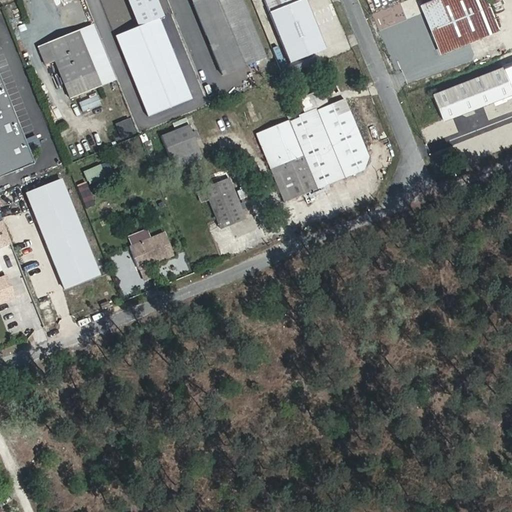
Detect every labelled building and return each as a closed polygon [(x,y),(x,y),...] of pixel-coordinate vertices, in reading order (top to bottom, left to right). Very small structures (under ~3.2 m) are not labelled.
[(163,17),(156,0),(127,0),(138,26),(115,35),(147,116),(191,98),(163,29),(166,28),(161,17),(163,17)] [(265,58),(241,0),(191,0),(222,75),(265,58)] [(300,0),(263,0),(269,13),(300,0)] [(499,30),(487,0),(431,0),(421,4),(441,53),(499,30)] [(487,0),(494,12),(501,9),(496,0),(487,0)] [(111,66),(94,24),(78,30),(95,72),(111,66)] [(95,72),(78,30),(38,46),(45,65),(55,61),(64,85),(95,72)] [(442,120),(511,92),(511,90),(502,67),(432,94),(442,120)] [(0,177),(33,164),(0,80),(0,177)] [(80,113),(99,106),(95,94),(76,101),(80,113)] [(316,109),(311,97),(301,101),(306,113),(316,109)] [(344,178),(317,111),(257,135),(284,203),(344,178)] [(114,124),(119,139),(134,134),(128,118),(114,124)] [(91,144),(114,136),(107,119),(85,128),(91,144)] [(202,157),(189,125),(161,136),(174,169),(202,157)] [(154,156),(150,141),(144,143),(148,157),(154,156)] [(103,175),(100,168),(85,174),(88,181),(103,175)] [(246,218),(230,178),(205,188),(220,228),(246,218)] [(99,275),(60,180),(26,194),(64,289),(99,275)] [(257,193),(254,185),(238,191),(241,199),(257,193)] [(1,220),(0,220),(0,248),(9,245),(1,220)] [(98,223),(92,226),(97,239),(104,236),(98,223)] [(174,255),(165,233),(151,239),(147,229),(128,237),(132,247),(129,248),(138,269),(174,255)] [(0,302),(14,297),(6,276),(0,278),(0,302)] [(110,306),(108,301),(100,304),(102,309),(110,306)]
